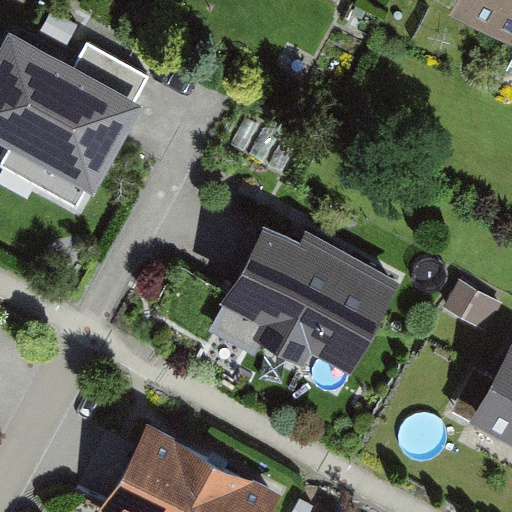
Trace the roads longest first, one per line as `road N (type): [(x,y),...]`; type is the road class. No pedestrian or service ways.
road 1 (residential): [(87,330),(417,511)]
road 2 (residential): [(0,488),(87,330)]
